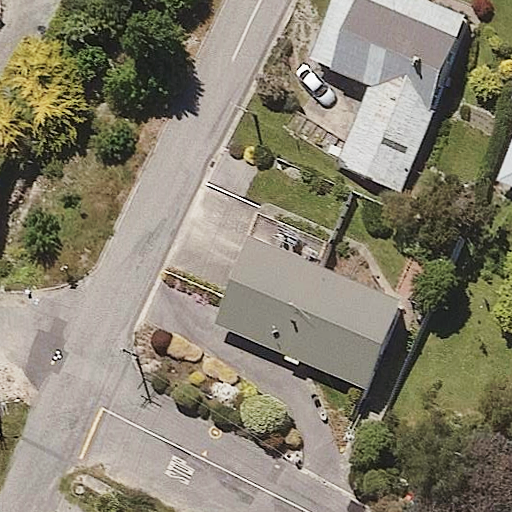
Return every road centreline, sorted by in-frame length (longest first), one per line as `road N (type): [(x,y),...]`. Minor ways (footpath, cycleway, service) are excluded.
road 1 (residential): [(259,0),(76,394)]
road 2 (residential): [(301,511),(76,394)]
road 3 (residential): [(76,394),(17,511)]
